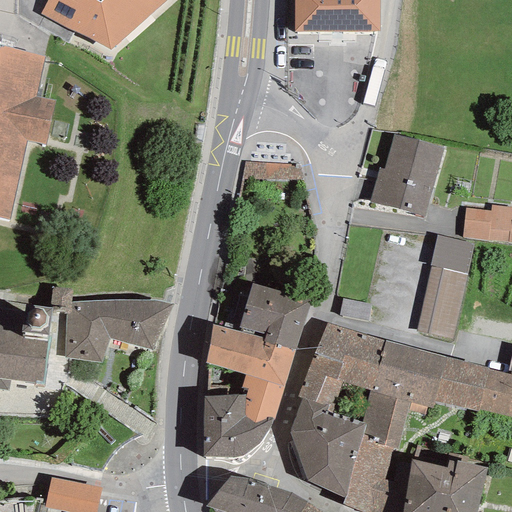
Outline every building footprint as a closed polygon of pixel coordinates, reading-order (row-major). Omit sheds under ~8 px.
[(95,0),(47,0),(40,14),(110,50),(166,0),(102,0),(100,3),(95,0)] [(294,0),(295,32),(379,32),(378,0),(294,0)] [(45,145),(55,101),(35,97),(44,57),(0,46),(0,217),(9,220),(26,142),(45,145)] [(379,168),(369,202),(424,217),(443,149),(393,135),(383,169),(379,168)] [(465,208),(462,238),(511,242),(511,207),(490,205),(490,211),(465,208)] [(473,244),(436,236),(416,334),(451,342),(473,244)] [(310,300),(252,283),(239,328),(265,335),(264,338),(262,342),(295,352),(310,300)] [(71,303),(71,289),(53,288),(50,306),(65,308),(71,308),(71,303)] [(110,339),(152,351),(171,305),(153,300),(114,301),(110,339)] [(100,363),(110,339),(114,301),(71,303),(71,308),(65,308),(64,358),(100,363)] [(0,389),(8,391),(10,380),(44,385),(52,308),(25,305),(25,312),(0,308),(0,389)] [(313,354),(297,397),(301,399),(327,408),(327,412),(332,414),(342,382),(369,391),(371,392),(386,342),(327,324),(313,354)] [(213,325),(206,363),(245,375),(255,336),(213,325)] [(283,387),(295,352),(262,342),(264,338),(255,336),(245,375),(283,387)] [(435,402),(446,357),(386,342),(371,392),(369,391),(360,423),(366,425),(363,435),(378,439),(377,444),(398,451),(409,403),(433,409),(435,402)] [(479,408),(488,368),(446,357),(435,402),(478,411),(479,408)] [(511,416),(511,375),(488,368),(479,408),(511,416)] [(271,418),(274,420),(283,387),(245,375),(241,388),(247,390),(245,396),(244,416),(255,423),(265,420),(266,417),(271,418)] [(245,396),(204,397),(204,457),(232,458),(238,458),(244,455),(261,442),(271,422),(274,420),(271,418),(266,417),(265,420),(255,423),(244,416),(245,396)] [(290,434),(308,480),(345,498),(363,435),(366,425),(360,423),(332,414),(327,412),(327,408),(301,399),(290,434)] [(114,420),(70,466),(102,472),(107,466),(135,437),(114,420)] [(378,439),(363,435),(345,498),(342,505),(362,511),(402,511),(411,460),(411,455),(398,451),(377,444),(378,439)] [(466,464),(468,458),(448,453),(446,461),(448,461),(456,463),(457,461),(466,464)] [(446,468),(411,460),(402,511),(476,511),(487,469),(466,464),(457,461),(456,463),(448,461),(446,468)] [(249,478),(229,476),(205,507),(214,509),(222,511),(299,511),(306,503),(291,494),(249,478)] [(95,511),(101,488),(51,478),(44,507),(65,511),(95,511)] [(320,511),(306,503),(299,511),(320,511)]
